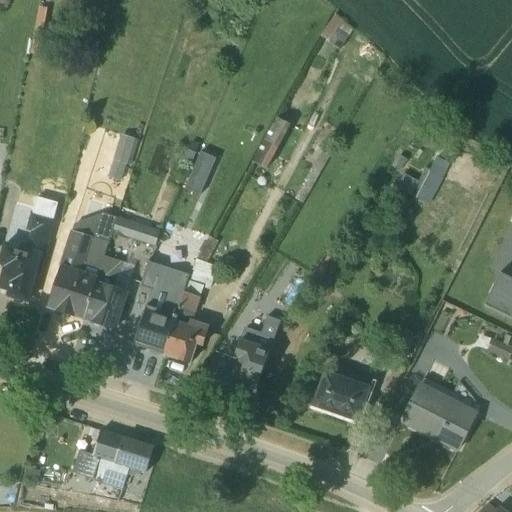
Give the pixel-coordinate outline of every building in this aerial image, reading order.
[(277,111),(253,156),(267,164),(291,119),(277,111)] [(119,136),(107,178),(122,182),(134,140),(119,136)] [(185,185),(202,192),(218,153),(200,146),(185,185)] [(435,155),(417,197),(431,203),(449,160),(435,155)] [(39,274),(51,230),(54,220),(53,219),(57,204),(36,198),(31,213),(26,230),(30,232),(25,249),(3,243),(0,253),(0,268),(2,270),(0,277),(0,289),(7,292),(5,298),(27,304),(36,274),(39,274)] [(82,322),(116,219),(102,214),(74,225),(72,232),(70,231),(46,310),(82,322)] [(157,240),(159,232),(117,218),(112,233),(153,247),(157,240)] [(206,264),(218,242),(206,237),(194,261),(190,274),(162,357),(190,366),(197,347),(202,348),(208,326),(192,320),(203,289),(208,290),(215,268),(206,264)] [(134,266),(105,256),(82,322),(115,332),(128,293),(126,292),(134,266)] [(190,274),(161,265),(147,261),(138,290),(149,293),(130,346),(162,357),(190,274)] [(511,280),(499,274),(483,306),(511,319),(511,280)] [(237,360),(231,377),(256,386),(279,321),(265,316),(259,333),(244,328),(234,359),(237,360)] [(393,328),(381,322),(375,335),(387,341),(393,328)] [(415,336),(398,329),(388,353),(405,360),(415,336)] [(325,372),(314,406),(356,421),(370,378),(342,367),(338,376),(325,372)] [(453,393),(424,378),(401,422),(457,451),(475,414),(449,401),(453,393)] [(80,450),(73,476),(86,478),(119,487),(123,484),(128,469),(145,475),(153,449),(100,432),(93,454),(80,450)]
